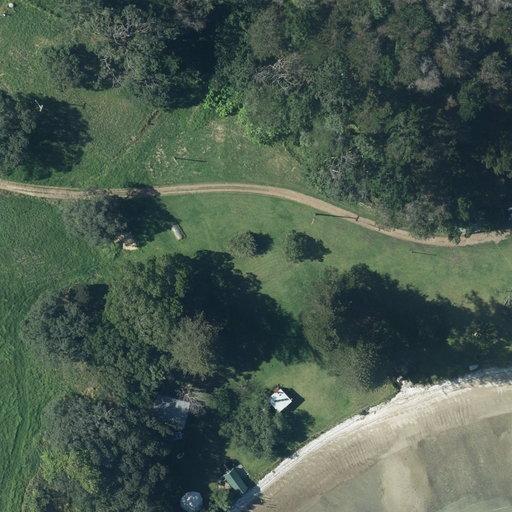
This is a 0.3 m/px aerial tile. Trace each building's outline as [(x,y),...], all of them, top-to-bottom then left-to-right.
[(487,216),(456,220),(457,233),(488,229),(487,216)] [(170,224),(179,239),(185,235),(176,221),(170,224)] [(294,401),(281,385),(265,399),(278,414),(294,401)] [(188,396),(156,392),(152,419),(184,423),(188,396)] [(224,470),(238,489),(248,482),(234,463),(224,470)]
